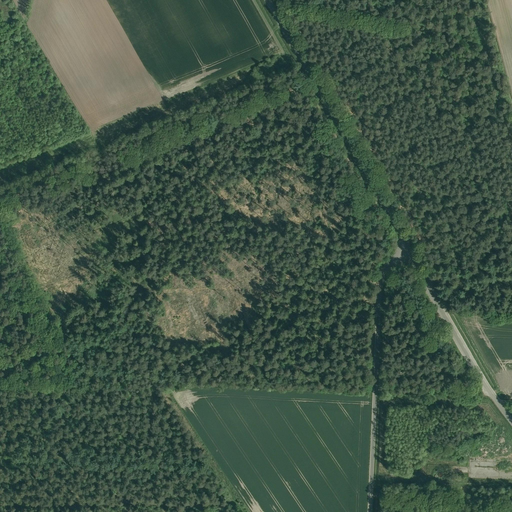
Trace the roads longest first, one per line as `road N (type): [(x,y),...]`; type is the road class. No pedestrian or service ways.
road 1 (unclassified): [(267,0),(407,247)]
road 2 (unclassified): [(407,247),(383,272),(379,295),(370,511)]
road 3 (unclassified): [(407,247),(511,421)]
